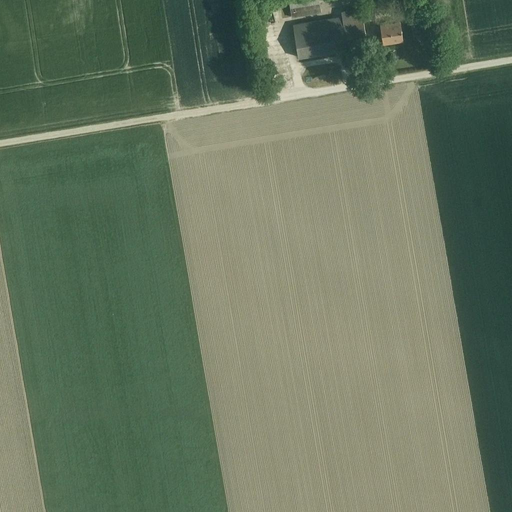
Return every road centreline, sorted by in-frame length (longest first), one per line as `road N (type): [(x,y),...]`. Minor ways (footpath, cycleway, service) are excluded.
road 1 (track): [(0,143),(289,94)]
road 2 (unclassified): [(289,94),(511,59)]
